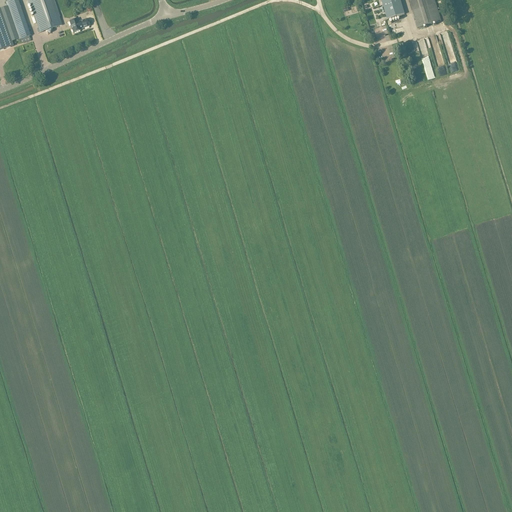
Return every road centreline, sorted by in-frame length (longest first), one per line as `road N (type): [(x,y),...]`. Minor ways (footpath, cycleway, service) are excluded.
road 1 (track): [(0,108),(267,2),(319,9)]
road 2 (unclassified): [(0,90),(165,17)]
